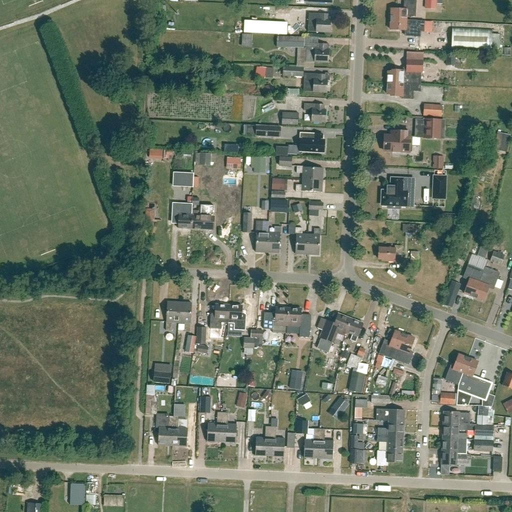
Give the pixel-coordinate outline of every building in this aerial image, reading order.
[(391,10),(391,20),(406,20),(406,17),(415,17),(416,0),(406,0),(404,0),(404,6),(406,6),(406,10),(391,10)] [(435,10),(435,0),(424,0),(424,9),(435,10)] [(329,33),(330,20),(329,20),(329,15),(309,13),(308,32),(329,33)] [(425,21),(406,21),(406,20),(391,20),(390,30),(405,31),(405,36),(420,37),(421,32),(424,32),(425,21)] [(244,22),(244,34),(287,36),(287,24),(244,22)] [(451,51),(491,52),(492,30),(452,29),(451,51)] [(303,48),(304,38),(276,37),(276,48),(303,48)] [(330,56),(331,51),(329,51),(329,45),(307,44),(306,51),(308,51),(308,62),(328,63),(328,56),(330,56)] [(403,84),(414,84),(420,84),(421,73),(422,73),(422,61),(407,61),(407,68),(405,68),(403,70),(403,72),(392,71),(392,73),(388,73),(387,84),(403,84)] [(265,68),(257,67),(255,78),(264,79),(265,68)] [(302,77),(303,68),(283,67),(282,76),(302,77)] [(329,81),(329,74),(325,74),(325,75),(306,74),(305,92),(326,93),(327,81),(329,81)] [(403,84),(387,84),(387,95),(390,95),(390,97),(402,97),(402,100),(413,100),(413,92),(420,92),(420,84),(414,84),(403,84)] [(325,123),(325,120),(326,110),(324,110),(324,105),(304,104),(303,111),(311,111),(311,122),(325,123)] [(440,117),(441,106),(423,105),(422,116),(440,117)] [(297,126),(298,114),(281,113),(280,125),(297,126)] [(439,140),(440,120),(423,119),(422,139),(439,140)] [(280,127),(272,127),(257,126),(256,137),(271,137),(280,138),(280,127)] [(407,137),(408,133),(392,132),(392,137),(384,136),(384,152),(409,153),(410,138),(407,137)] [(497,132),(495,144),(508,147),(510,135),(497,132)] [(288,145),(288,154),(299,154),(299,152),(310,152),(323,153),(324,140),(322,140),(322,135),(303,134),(301,134),(300,135),(300,137),(299,146),(288,145)] [(419,138),(410,138),(409,147),(418,147),(419,138)] [(146,150),(146,159),(158,159),(158,150),(146,150)] [(210,166),(210,154),(199,154),(198,165),(210,166)] [(291,167),(291,158),(279,157),(278,167),(291,167)] [(239,170),(240,159),(226,158),(226,169),(239,170)] [(266,158),(252,158),(251,169),(254,169),(254,174),(265,174),(266,158)] [(302,180),(322,181),(323,169),(304,168),(304,167),(297,167),(296,173),(303,174),(302,180)] [(173,173),(172,187),(193,188),(193,186),(193,178),(193,174),(173,173)] [(444,200),(445,178),(433,177),(432,199),(444,200)] [(286,180),(273,179),(272,191),(286,191),(286,180)] [(413,194),(413,180),(391,179),(391,187),(387,187),(387,192),(382,192),(381,206),(388,206),(388,208),(399,209),(399,206),(406,207),(406,193),(413,194)] [(322,192),(322,181),(302,180),(302,186),(296,185),(296,192),(302,192),(322,192)] [(287,201),(271,200),(270,208),(287,209),(287,201)] [(322,211),(323,203),(309,203),(309,210),(322,211)] [(173,204),(172,222),(178,222),(178,229),(191,230),(191,211),(192,211),(192,205),(173,204)] [(300,204),(292,206),(294,214),(302,211),(300,204)] [(191,211),(191,230),(212,231),(212,230),(213,216),(213,206),(200,205),(200,211),(192,211),(191,211)] [(142,209),(142,219),(151,219),(151,209),(142,209)] [(252,214),(244,213),(243,233),(251,233),(252,214)] [(255,253),(267,253),(268,233),(262,233),(263,222),(257,222),(256,222),(255,233),(256,233),(255,253)] [(268,233),(267,253),(279,254),(280,234),(281,234),(281,228),(274,227),(274,233),(268,233)] [(307,255),(308,235),(302,235),(302,229),(295,228),(295,235),(296,235),(295,254),(307,255)] [(308,235),(307,255),(319,256),(320,236),(321,236),(321,229),(314,229),(314,235),(308,235)] [(488,250),(474,245),(470,255),(484,260),(488,250)] [(402,262),(402,256),(394,255),(394,249),(379,248),(379,259),(382,259),(382,261),(402,262)] [(417,263),(418,252),(410,252),(409,262),(417,263)] [(501,266),(504,256),(493,252),(489,262),(501,266)] [(470,280),(464,294),(474,298),(479,283),(484,271),(468,265),(463,277),(470,280)] [(479,283),(474,298),(483,301),(489,286),(494,288),(500,273),(485,268),(484,271),(479,283)] [(451,282),(448,290),(456,293),(459,285),(451,282)] [(178,323),(179,303),(167,302),(166,323),(166,331),(172,331),(172,323),(178,323)] [(179,303),(178,323),(185,324),(184,332),(190,332),(190,324),(191,324),(192,303),(179,303)] [(228,323),(229,306),(215,305),(215,319),(210,318),(210,329),(221,330),(221,323),(228,324),(228,323)] [(228,323),(228,324),(234,324),(234,330),(245,331),(246,321),(248,321),(249,306),(229,305),(229,306),(228,323)] [(287,323),(288,323),(288,309),(275,308),(275,314),(264,314),(263,330),(272,330),(272,326),(287,327),(287,323)] [(301,316),(301,309),(288,309),(288,323),(287,323),(287,327),(300,327),(300,338),(309,338),(310,331),(311,331),(311,316),(301,316)] [(350,319),(338,314),(335,324),(321,319),(317,329),(323,331),(320,339),(333,344),(337,333),(344,336),(346,332),(345,332),(350,319)] [(345,332),(346,332),(352,335),(350,341),(355,343),(363,324),(350,319),(345,332)] [(205,345),(205,328),(196,328),(196,344),(205,345)] [(384,340),(379,354),(382,355),(395,360),(399,350),(404,335),(395,332),(388,329),(386,337),(392,339),(390,344),(387,342),(387,341),(384,340)] [(399,350),(395,360),(409,365),(414,353),(409,351),(414,339),(404,335),(399,350)] [(193,354),(196,337),(188,336),(185,352),(193,354)] [(253,349),(254,338),(243,338),(243,348),(253,349)] [(320,339),(317,346),(330,351),(333,344),(320,339)] [(275,348),(268,353),(272,360),(279,355),(275,348)] [(362,357),(365,350),(359,348),(356,355),(362,357)] [(349,354),(343,351),(341,357),(346,360),(349,354)] [(356,370),(361,359),(350,355),(346,366),(356,370)] [(462,374),(468,359),(459,355),(454,368),(453,368),(450,368),(445,381),(458,386),(462,374)] [(472,377),(477,362),(468,359),(462,374),(458,386),(457,391),(456,406),(468,407),(472,396),(485,401),(491,384),(472,377)] [(394,369),(392,374),(402,378),(404,373),(394,369)] [(153,382),(169,384),(170,374),(154,373),(153,382)] [(360,393),(364,375),(352,373),(348,390),(360,393)] [(511,389),(511,375),(507,373),(502,386),(511,389)] [(372,382),(382,386),(385,378),(375,375),(372,382)] [(291,376),(290,388),(299,390),(300,377),(291,376)] [(195,401),(195,389),(184,389),(184,401),(195,401)] [(239,393),(236,406),(244,408),(246,395),(239,393)] [(449,394),(440,393),(439,405),(454,405),(454,394),(449,394)] [(301,404),(308,400),(305,395),(298,399),(301,404)] [(380,396),(380,404),(389,404),(389,396),(380,396)] [(211,398),(200,397),(199,413),(210,414),(211,398)] [(339,398),(331,408),(340,415),(348,405),(339,398)] [(366,408),(367,401),(355,400),(354,419),(361,419),(361,408),(366,408)] [(511,400),(503,404),(508,414),(511,411),(511,400)] [(174,405),(173,417),(172,446),(187,447),(187,429),(186,429),(186,421),(179,421),(179,417),(179,405),(174,405)] [(396,426),(403,426),(404,411),(389,410),(376,410),(376,421),(389,422),(389,421),(395,422),(395,424),(396,424),(396,426)] [(221,443),(222,413),(217,413),(217,424),(208,424),(207,442),(221,443)] [(222,413),(221,443),(235,443),(236,425),(227,425),(228,413),(222,413)] [(470,414),(444,413),(443,428),(451,429),(451,426),(452,426),(452,424),(458,424),(458,425),(476,426),(476,425),(470,425),(470,414)] [(159,429),(158,446),(172,446),(173,417),(157,416),(156,428),(159,429)] [(476,416),(476,425),(485,426),(486,417),(476,416)] [(307,435),(307,429),(307,422),(296,421),(295,434),(307,435)] [(377,436),(403,437),(403,426),(396,426),(396,424),(395,424),(395,422),(389,421),(389,422),(388,429),(378,429),(377,436)] [(362,434),(363,425),(352,424),(352,434),(362,434)] [(443,428),(443,439),(467,440),(467,435),(458,434),(458,431),(473,432),(473,436),(493,437),(493,427),(476,426),(458,425),(458,424),(452,424),(452,426),(451,426),(451,429),(443,428)] [(269,457),(270,427),(265,427),(265,438),(256,438),(255,456),(269,457)] [(270,427),(269,457),(284,457),(284,439),(275,439),(276,428),(270,427)] [(304,440),(304,458),(318,459),(319,429),(307,429),(307,435),(306,440),(304,440)] [(319,429),(318,459),(332,460),(333,441),(324,441),(325,430),(319,429)] [(294,449),(294,434),(287,433),(286,448),(294,449)] [(395,448),(402,448),(403,437),(377,436),(377,443),(388,443),(387,451),(394,452),(394,450),(395,450),(395,448)] [(466,455),(467,440),(443,439),(442,450),(450,450),(450,452),(451,452),(451,455),(457,455),(466,455)] [(493,453),(494,442),(474,441),(474,451),(493,453)] [(401,463),(402,448),(395,448),(395,450),(394,450),(394,452),(387,451),(387,452),(377,451),(377,466),(387,466),(387,463),(401,463)] [(358,464),(359,450),(351,450),(350,464),(358,464)] [(466,455),(457,455),(451,455),(451,452),(450,452),(450,450),(442,450),(442,465),(470,466),(471,455),(466,455)] [(501,472),(502,459),(494,458),(494,472),(501,472)] [(103,496),(103,506),(122,507),(122,496),(103,496)]
